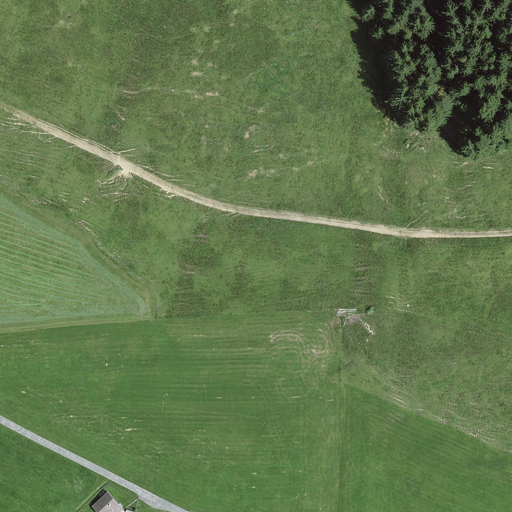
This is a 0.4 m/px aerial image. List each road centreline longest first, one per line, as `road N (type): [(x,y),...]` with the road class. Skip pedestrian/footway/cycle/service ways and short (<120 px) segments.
road 1 (track): [(0,104),(230,208),(403,234),(511,232)]
road 2 (unclassified): [(179,511),(0,419)]
